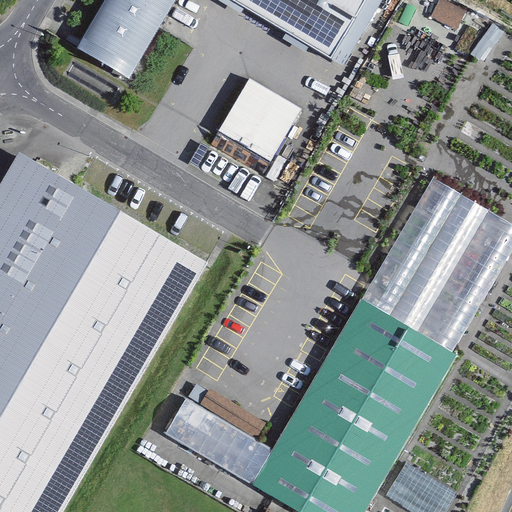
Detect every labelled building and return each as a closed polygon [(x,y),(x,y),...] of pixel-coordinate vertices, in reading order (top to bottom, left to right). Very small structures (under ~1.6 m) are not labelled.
[(103,0),(80,40),(131,70),(172,0),(103,0)] [(251,0),(333,49),(361,0),(251,0)] [(459,12),(437,2),(432,14),(454,24),(459,12)] [(252,72),(222,124),(275,154),(305,102),(252,72)] [(60,511),(212,257),(25,147),(0,189),(0,511),(60,511)] [(363,302),(258,482),(311,511),(363,511),(455,355),(363,302)] [(185,394),(163,431),(249,481),(270,446),(256,437),(266,420),(208,385),(198,402),(185,394)]
